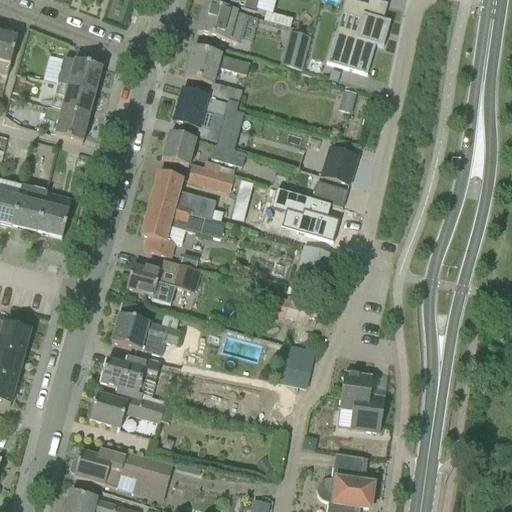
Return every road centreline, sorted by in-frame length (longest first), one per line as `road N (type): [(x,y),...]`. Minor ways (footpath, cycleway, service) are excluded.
road 1 (residential): [(28,511),(168,0)]
road 2 (primary): [(494,3),(460,182),(429,284),(432,435)]
road 3 (primary): [(432,435),(488,187),(494,3)]
road 4 (residential): [(346,340),(410,21),(429,0)]
